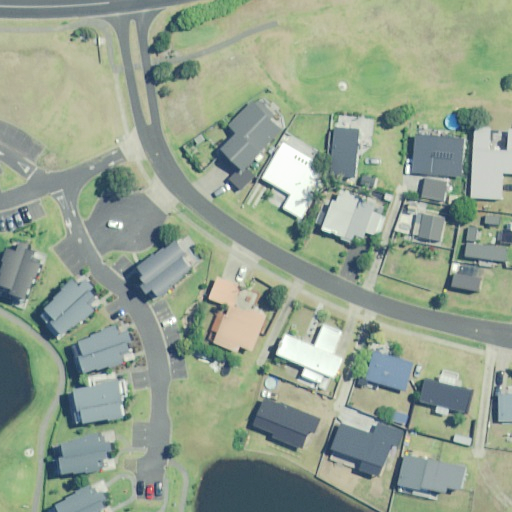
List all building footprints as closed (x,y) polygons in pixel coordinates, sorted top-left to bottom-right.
[(275,115),(258,99),(230,127),(239,135),(219,155),(242,176),(263,154),(262,152),(283,130),(272,118),(275,115)] [(361,129),(333,128),(331,177),(359,178),(361,129)] [(467,140),(419,135),(415,174),(427,175),(425,198),(446,201),(448,176),(463,178),(467,140)] [(315,161),(284,143),(264,178),(292,195),(285,208),(303,219),(315,197),(311,194),(322,175),(311,168),(315,161)] [(378,204),(340,188),(324,229),(354,241),(356,235),(366,239),(368,232),(379,236),(386,218),(374,213),(378,204)] [(446,218),(404,212),(400,235),(442,241),(446,218)] [(480,228),(463,226),(461,239),(469,240),(466,257),(506,262),(508,249),(478,245),(480,228)] [(511,244),(511,231),(494,231),(494,245),(511,244)] [(33,265),(37,251),(25,248),(23,257),(13,254),(5,287),(17,290),(15,296),(30,300),(33,288),(36,288),(39,276),(41,277),(44,267),(33,265)] [(133,267),(122,257),(113,267),(123,277),(133,267)] [(230,305),(236,307),(244,286),(220,277),(212,298),(230,305)] [(94,290),(84,278),(48,307),(59,320),(55,323),(66,336),(97,311),(90,303),(99,296),(94,290)] [(236,307),(230,305),(215,343),(239,352),(241,346),(255,351),(268,317),(250,310),(249,312),(236,307)] [(124,331),(122,326),(82,341),(88,356),(83,357),(90,374),(100,370),(101,371),(113,366),(114,368),(127,363),(123,354),(133,350),(130,343),(134,342),(129,329),(124,331)] [(343,333),(325,326),(316,346),(289,335),(280,355),(291,359),(286,371),(298,375),(303,364),(307,366),(303,375),(320,382),(324,373),(336,378),(344,359),(334,354),(343,333)] [(416,364),(376,352),(367,380),(407,392),(416,364)] [(475,392),(428,379),(422,402),(469,414),(475,392)] [(126,401),(124,380),(103,382),(104,387),(80,389),(82,410),(86,409),(87,414),(88,423),(128,418),(126,401)] [(511,421),(511,395),(501,395),(501,421),(511,421)] [(409,414),(397,411),(394,422),(406,425),(409,414)] [(112,453),(116,452),(115,443),(103,444),(102,435),(89,436),(90,440),(67,442),(68,459),(60,459),(61,475),(102,471),(101,460),(112,459),(112,453)] [(105,501),(103,495),(98,497),(95,487),(87,490),(89,493),(60,504),(63,511),(100,511),(108,509),(105,501)]
